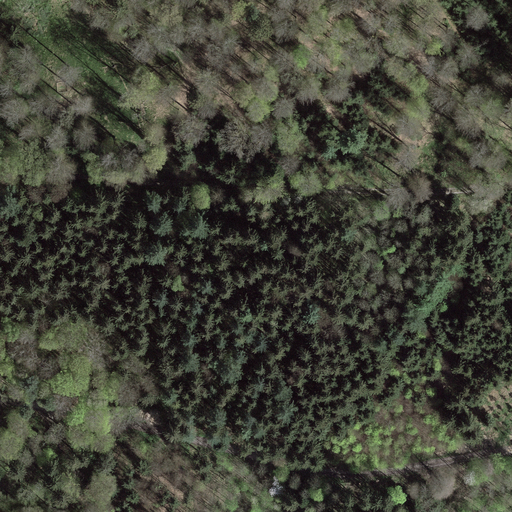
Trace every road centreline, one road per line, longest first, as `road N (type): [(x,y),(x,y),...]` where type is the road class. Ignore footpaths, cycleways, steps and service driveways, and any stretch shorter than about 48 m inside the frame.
road 1 (track): [(0,399),(334,472),(511,449)]
road 2 (track): [(0,172),(371,191),(511,185)]
